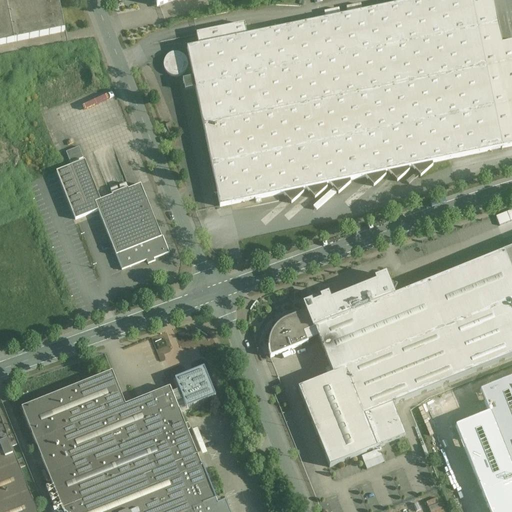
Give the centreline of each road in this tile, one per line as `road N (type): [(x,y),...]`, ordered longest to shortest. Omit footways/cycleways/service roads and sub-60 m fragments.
road 1 (residential): [(94,0),(214,293)]
road 2 (residential): [(511,186),(214,293)]
road 3 (residential): [(214,293),(305,511)]
road 4 (residential): [(214,293),(0,370)]
